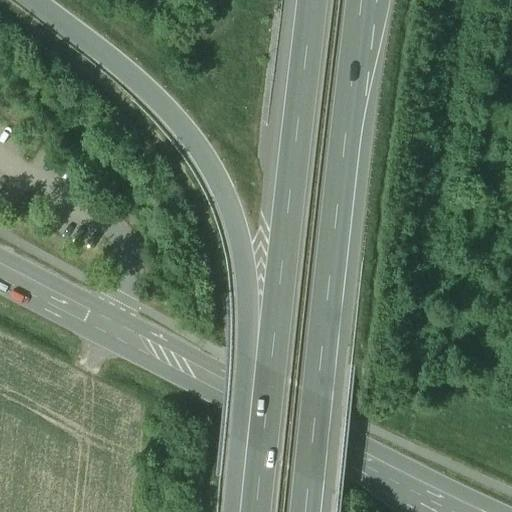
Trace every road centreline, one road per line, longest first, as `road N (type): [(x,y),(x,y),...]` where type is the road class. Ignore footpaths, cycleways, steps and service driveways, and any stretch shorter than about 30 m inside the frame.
road 1 (secondary): [(498,511),(0,257)]
road 2 (motorway): [(34,0),(129,72),(190,139),(228,202),(253,340),(255,459)]
road 3 (motorway): [(310,511),(369,0)]
road 4 (secondary): [(0,285),(437,511)]
road 5 (motorway): [(311,0),(255,459)]
